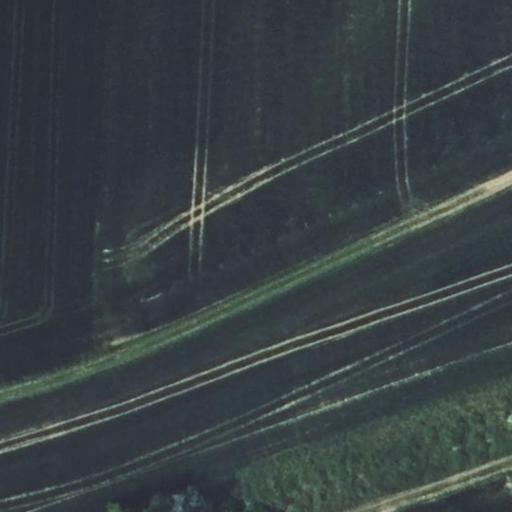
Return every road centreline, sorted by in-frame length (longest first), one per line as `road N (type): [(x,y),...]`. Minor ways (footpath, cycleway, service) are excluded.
road 1 (track): [(0,400),(152,348),(511,183)]
road 2 (track): [(511,469),(387,511)]
